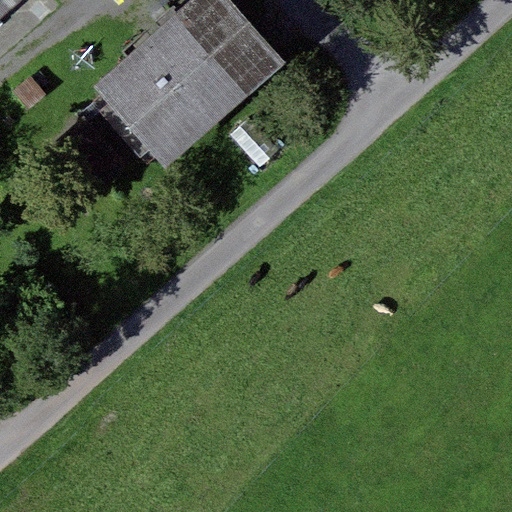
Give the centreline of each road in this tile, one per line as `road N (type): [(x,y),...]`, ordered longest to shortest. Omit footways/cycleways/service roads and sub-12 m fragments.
road 1 (track): [(0,465),(511,14)]
road 2 (track): [(406,107),(315,0)]
